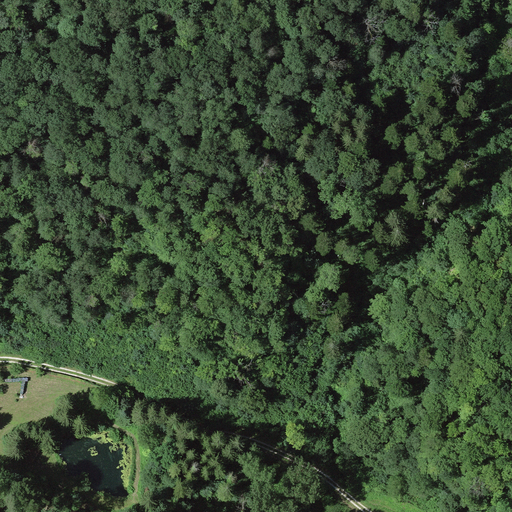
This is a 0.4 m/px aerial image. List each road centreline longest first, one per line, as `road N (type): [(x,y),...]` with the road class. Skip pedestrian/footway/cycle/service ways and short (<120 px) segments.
road 1 (track): [(0,359),(113,383),(319,472),(369,511)]
road 2 (track): [(0,24),(135,42),(222,34),(307,0)]
